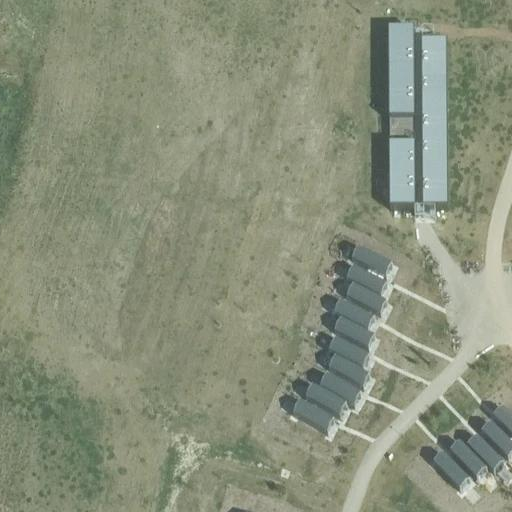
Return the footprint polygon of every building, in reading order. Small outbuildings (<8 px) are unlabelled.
[(415,34),(390,34),(391,213),(416,213),(415,34)] [(448,47),(423,47),(424,213),(449,213),(448,47)] [(359,252),(353,265),(387,282),(393,270),(359,252)] [(354,272),(348,284),(382,302),(388,290),(354,272)] [(354,290),(348,303),(382,320),(388,308),(354,290)] [(342,306),(335,319),(369,336),(375,324),(342,306)] [(342,324),(335,337),(369,354),(376,341),(342,324)] [(336,344),(330,356),(364,373),(370,361),(336,344)] [(336,363),(330,374),(364,391),(370,379),(336,363)] [(327,380),(321,392),(355,409),(361,397),(327,380)] [(313,390),(307,402),(341,420),(347,409),(313,390)] [(301,406),(294,419),(328,436),(334,423),(301,406)] [(511,417),(504,410),(494,421),(511,438),(511,417)] [(511,446),(492,426),(483,437),(509,464),(511,460),(511,446)] [(478,441),(468,450),(495,478),(505,468),(478,441)] [(461,447),(451,456),(478,484),(488,474),(461,447)] [(444,457),(435,467),(461,495),(470,485),(444,457)]
